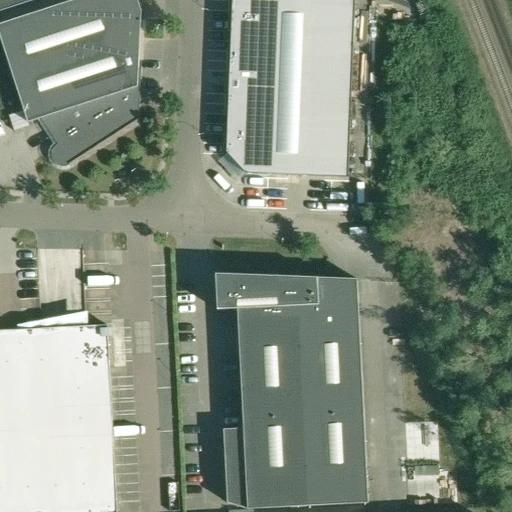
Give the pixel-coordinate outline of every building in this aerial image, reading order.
[(34,0),(0,0),(0,11),(35,0),(34,0)] [(135,121),(137,96),(141,12),(136,0),(75,0),(0,24),(0,37),(10,68),(23,110),(27,123),(40,119),(57,145),(56,146),(55,147),(54,148),(53,150),(52,151),(51,153),(51,155),(51,157),(51,159),(52,161),(53,162),(54,164),(56,165),(58,166),(59,167),(61,167),(63,167),(65,167),(67,166),(69,165),(140,119),(139,118),(135,121)] [(355,0),(232,0),(227,153),(246,174),(349,178),(355,0)] [(0,37),(0,71),(10,68),(0,37)] [(10,68),(0,71),(0,117),(23,110),(10,68)] [(223,429),(227,502),(248,508),(368,503),(356,279),(219,274),(220,309),(237,308),(243,428),(223,429)] [(116,511),(107,325),(81,327),(67,327),(59,328),(46,329),(0,330),(0,511),(116,511)]
